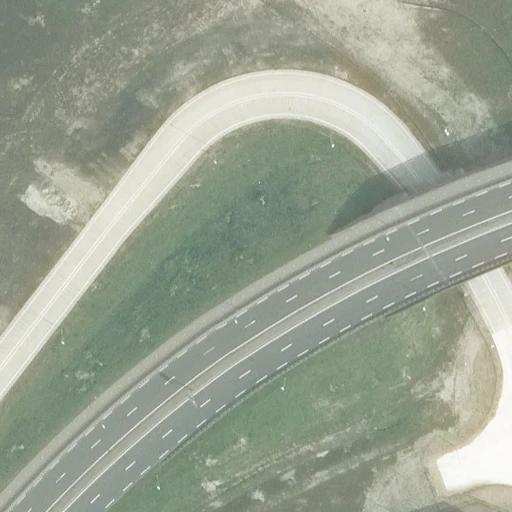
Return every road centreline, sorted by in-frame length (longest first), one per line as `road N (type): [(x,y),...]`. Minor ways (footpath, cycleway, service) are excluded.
road 1 (tertiary): [(511,191),(409,232),(249,322),(113,426),(28,511)]
road 2 (tertiary): [(81,511),(240,375),(334,315),(511,231)]
